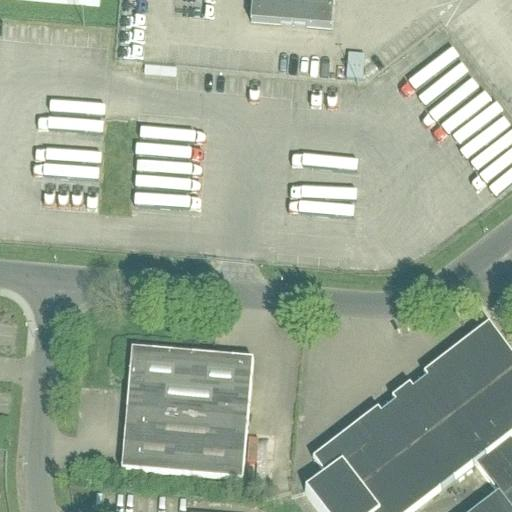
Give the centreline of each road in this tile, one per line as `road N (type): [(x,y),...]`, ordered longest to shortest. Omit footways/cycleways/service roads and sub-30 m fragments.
road 1 (unclassified): [(52,283),(364,309),(438,292),(498,245)]
road 2 (residential): [(40,511),(52,283)]
